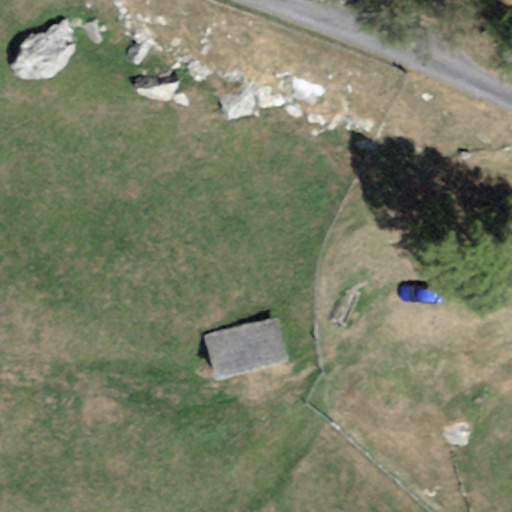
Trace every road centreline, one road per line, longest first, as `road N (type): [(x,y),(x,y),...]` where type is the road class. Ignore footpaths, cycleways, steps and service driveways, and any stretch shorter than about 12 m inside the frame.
road 1 (track): [(449,86),(316,19),(257,0)]
road 2 (track): [(511,309),(464,313),(372,349)]
